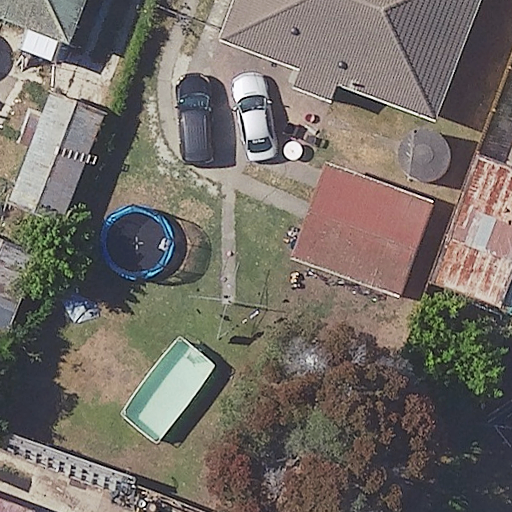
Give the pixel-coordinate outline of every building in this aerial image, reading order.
[(80,0),(0,0),(0,13),(64,40),(80,0)] [(236,0),(221,42),(433,117),(474,0),(236,0)] [(511,155),(483,144),(429,278),(498,305),(511,270),(511,155)] [(424,200),(326,171),(299,261),(397,290),(424,200)] [(0,281),(15,243),(0,237),(0,281)] [(22,511),(24,508),(0,499),(0,511),(22,511)]
